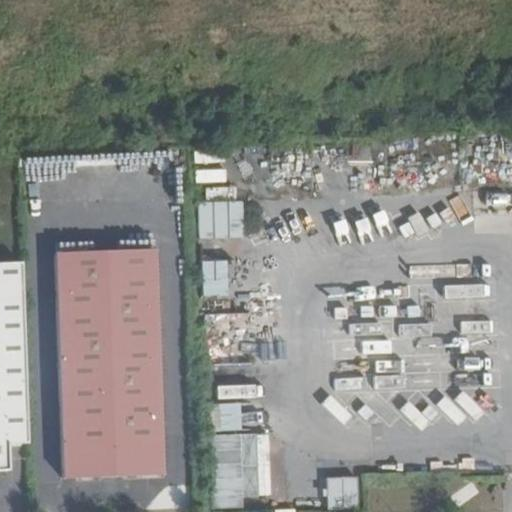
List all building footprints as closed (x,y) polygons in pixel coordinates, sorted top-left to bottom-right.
[(62,479),(158,477),(154,251),(55,254),(62,479)] [(203,297),(228,295),(225,261),(201,262),(203,297)] [(26,448),(19,267),(0,267),(0,474),(7,474),(7,448),(26,448)] [(236,403),(208,404),(209,431),(236,431),(236,403)] [(270,433),(210,434),(211,507),(271,506),(270,433)] [(326,478),(327,510),(359,509),(358,477),(326,478)]
